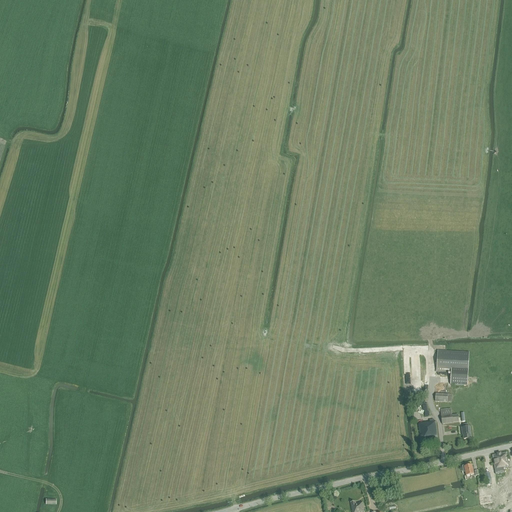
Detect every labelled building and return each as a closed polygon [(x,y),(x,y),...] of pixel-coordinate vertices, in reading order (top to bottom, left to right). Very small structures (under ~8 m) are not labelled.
[(469,352),(438,351),(436,372),(451,373),(468,373),(469,352)] [(467,385),(468,373),(451,373),(450,385),(467,385)] [(451,402),(452,394),(435,393),(435,401),(451,402)] [(452,415),(441,416),(442,425),(453,423),(459,422),(458,415),(452,415)] [(424,424),(418,424),(421,443),(438,441),(436,422),(434,422),(434,420),(429,420),(430,422),(424,423),(424,424)] [(464,428),(462,428),(462,435),(463,435),(463,439),(471,439),(470,427),(469,427),(468,424),(463,425),(464,428)] [(511,466),(510,467),(507,453),(493,455),(495,471),(501,507),(511,505),(511,466)] [(464,472),(465,472),(466,476),(470,475),(471,477),(474,476),(472,465),(469,466),(469,465),(468,465),(463,466),(462,466),(462,467),(463,472),(464,472)] [(490,486),(478,488),(479,497),(480,504),(480,505),(481,505),(493,503),(491,495),(490,486)] [(350,503),(352,511),(364,511),(363,502),(356,504),(356,502),(350,503)]
